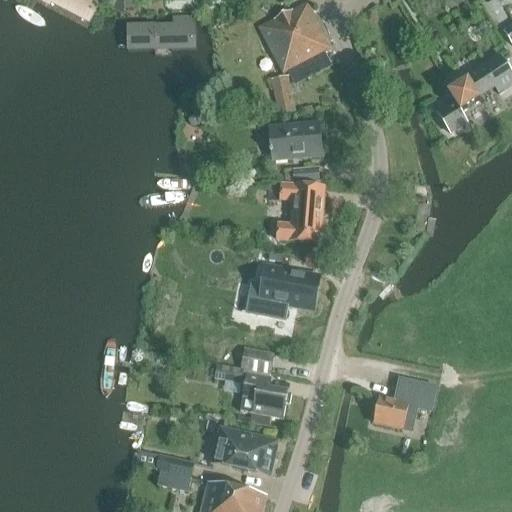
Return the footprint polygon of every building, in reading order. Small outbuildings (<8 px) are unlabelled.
[(49,4),(88,23),(98,2),(93,0),(34,0),(48,7),(49,4)] [(283,75),(331,51),(308,5),(259,29),(283,75)] [(123,53),(193,52),(192,18),(168,16),(167,24),(123,25),(123,53)] [(511,49),(481,70),(484,74),(464,86),(470,95),(453,106),(467,127),(484,117),(477,106),(496,93),(495,91),(511,81),(511,82),(511,49)] [(279,116),(295,113),(288,78),(272,81),(279,116)] [(273,162),(322,157),(320,125),(270,130),(272,151),(270,151),(270,154),(272,154),(273,162)] [(295,185),(320,183),(319,170),(293,172),(295,185)] [(298,201),(296,228),(279,226),(277,242),(321,245),(325,190),(282,186),(281,199),(298,201)] [(254,285),(248,315),(286,322),(289,309),(315,313),(321,279),(266,269),(262,287),(254,285)] [(239,350),(235,369),(243,371),(271,376),(274,356),(239,350)] [(235,369),(217,366),(214,380),(241,385),(243,371),(235,369)] [(288,395),(270,391),(271,381),(247,376),(240,413),(283,421),(286,405),(290,406),(292,396),(288,395)] [(380,400),(374,425),(404,432),(407,417),(415,419),(417,410),(419,410),(431,413),(436,389),(414,385),(400,381),(395,404),(380,400)] [(267,485),(278,449),(221,430),(209,466),(267,485)] [(191,480),(195,466),(160,458),(157,472),(191,480)] [(189,489),(191,481),(183,479),(180,488),(189,489)] [(208,485),(201,511),(263,511),(267,498),(208,485)]
